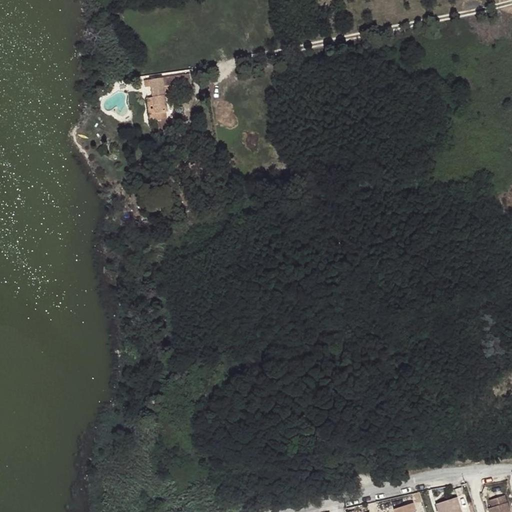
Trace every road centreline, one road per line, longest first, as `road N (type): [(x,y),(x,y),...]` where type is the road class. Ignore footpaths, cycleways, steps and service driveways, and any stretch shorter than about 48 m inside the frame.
road 1 (track): [(511,1),(241,59),(207,83)]
road 2 (unclassified): [(331,502),(468,473)]
